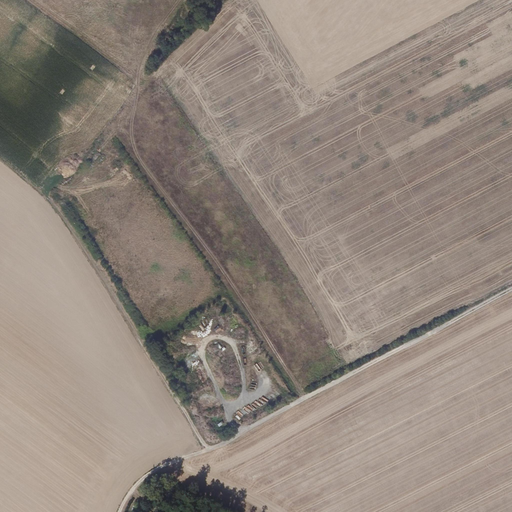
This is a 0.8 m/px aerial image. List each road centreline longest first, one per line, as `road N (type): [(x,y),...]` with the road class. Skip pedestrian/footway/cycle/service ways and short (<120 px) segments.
road 1 (track): [(511,290),(148,473),(123,511)]
road 2 (track): [(207,450),(56,205)]
